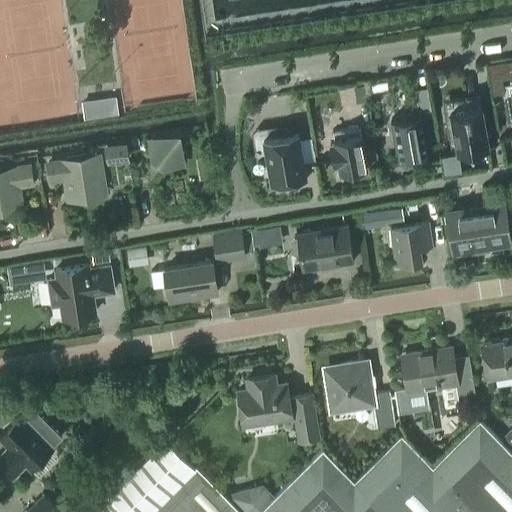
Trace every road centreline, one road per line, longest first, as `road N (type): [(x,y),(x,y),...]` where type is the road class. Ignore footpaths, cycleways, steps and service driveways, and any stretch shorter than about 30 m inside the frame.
road 1 (tertiary): [(0,367),(511,286)]
road 2 (residential): [(246,215),(230,158),(234,77),(511,33)]
road 3 (residential): [(246,215),(511,172)]
road 4 (residential): [(0,255),(246,215)]
